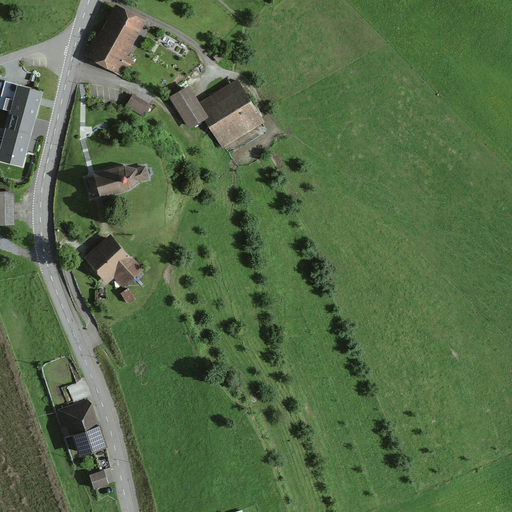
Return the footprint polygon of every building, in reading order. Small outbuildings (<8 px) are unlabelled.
[(146,22),(117,5),(87,54),(124,76),(134,58),(126,54),(146,22)] [(196,83),(173,96),(192,127),(209,117),(225,143),(265,120),(240,79),(205,99),(196,83)] [(0,156),(22,163),(41,90),(18,84),(0,152),(0,156)] [(149,104),(134,95),(127,105),(142,114),(149,104)] [(140,186),(133,162),(99,172),(101,177),(94,179),(98,194),(105,192),(106,197),(140,186)] [(11,191),(0,191),(0,220),(11,221),(11,191)] [(141,268),(110,234),(87,256),(108,279),(115,274),(124,284),(141,268)] [(122,294),(129,305),(136,300),(130,290),(122,294)] [(92,402),(57,412),(62,427),(71,424),(80,457),(106,449),(92,402)] [(103,472),(92,475),(96,488),(107,485),(103,472)]
